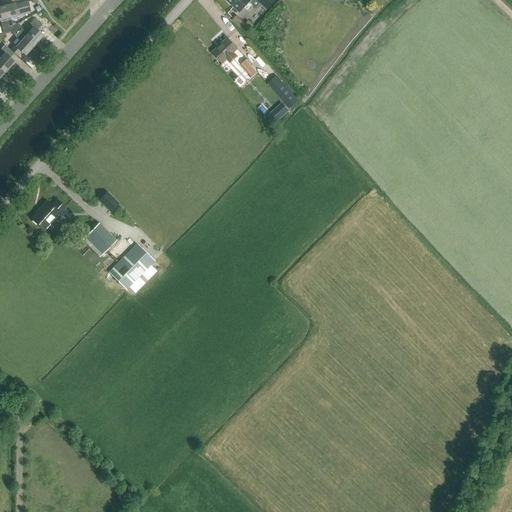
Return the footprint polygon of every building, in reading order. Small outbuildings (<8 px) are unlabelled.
[(226,0),(233,7),(234,6),(240,12),(244,7),(247,10),(252,5),(255,8),(260,4),(266,10),(275,0),(226,0)] [(11,32),(14,27),(18,24),(12,25),(10,17),(30,13),(28,2),(15,5),(15,3),(2,6),(5,20),(7,26),(8,32),(11,32)] [(0,21),(1,27),(2,33),(8,32),(7,26),(5,20),(2,6),(0,6),(0,21)] [(250,32),(256,25),(251,20),(248,23),(239,15),(235,19),(250,32)] [(18,24),(14,27),(34,45),(43,36),(39,32),(44,27),(34,19),(29,24),(31,26),(27,31),(22,27),(18,24)] [(19,40),(10,50),(17,56),(22,52),(25,55),(34,45),(14,27),(11,32),(10,32),(15,36),(14,36),(19,40)] [(227,39),(212,53),(222,64),(226,60),(229,63),(237,56),(234,53),(237,50),(227,39)] [(3,52),(0,54),(0,66),(5,71),(14,61),(10,58),(14,54),(4,45),(1,50),(3,52)] [(251,77),(256,72),(246,60),(241,64),(251,77)] [(299,101),(283,82),(274,90),(290,109),(299,101)] [(289,111),(283,104),(278,108),(285,115),(289,111)] [(107,191),(98,201),(110,213),(119,203),(107,191)] [(59,215),(65,208),(57,201),(52,207),(46,202),(39,210),(40,211),(32,220),(43,231),(58,214),(59,215)] [(99,257),(116,241),(99,224),(82,241),(99,257)] [(126,290),(154,262),(137,245),(109,274),(126,290)]
